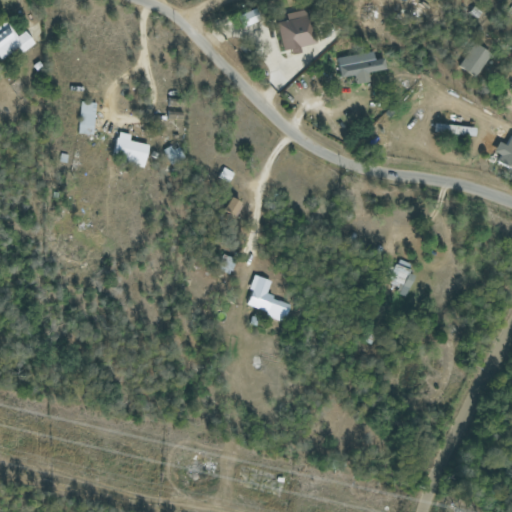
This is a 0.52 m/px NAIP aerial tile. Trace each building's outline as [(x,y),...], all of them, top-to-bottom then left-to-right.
[(283,51),(292,49),(292,50),(316,45),(308,9),(286,14),(287,20),(277,23),(283,51)] [(25,31),(18,37),(6,21),(0,25),(0,56),(2,59),(19,47),(23,53),(35,44),(25,31)] [(459,67),(475,78),(491,53),(475,43),(459,67)] [(368,73),(386,69),(383,58),(375,60),(373,51),(337,59),(341,78),(354,76),(356,84),(370,81),(368,73)] [(78,134),(94,134),(95,103),(79,102),(78,134)] [(433,134),(476,136),(476,127),(433,125),(433,134)] [(129,141),(130,134),(118,132),(112,158),(145,165),(149,145),(129,141)] [(511,168),(511,136),(507,146),(499,142),(494,152),(501,155),(497,162),(511,168)] [(178,145),(163,151),(168,164),(183,158),(178,145)] [(217,178),(228,182),(232,172),(221,168),(217,178)] [(225,211),(235,217),(242,203),(231,198),(225,211)] [(397,293),(407,296),(414,275),(407,273),(410,264),(396,259),(388,283),(399,287),(397,293)] [(245,307),(284,321),(290,305),(265,295),(270,281),(253,275),(247,290),(251,291),(245,307)]
